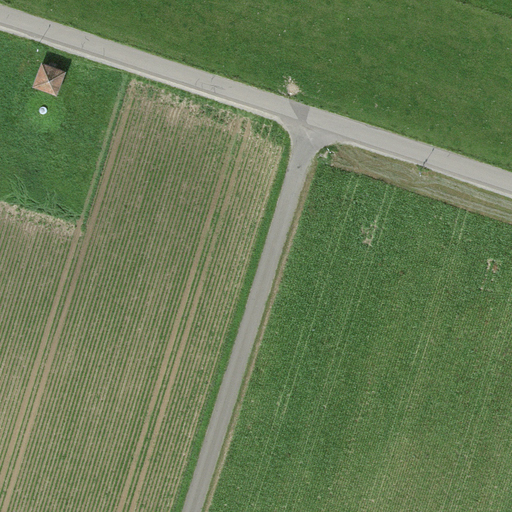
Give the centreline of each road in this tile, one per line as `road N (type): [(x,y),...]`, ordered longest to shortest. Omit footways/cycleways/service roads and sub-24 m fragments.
road 1 (unclassified): [(0,16),(511,186)]
road 2 (track): [(193,511),(316,120)]
